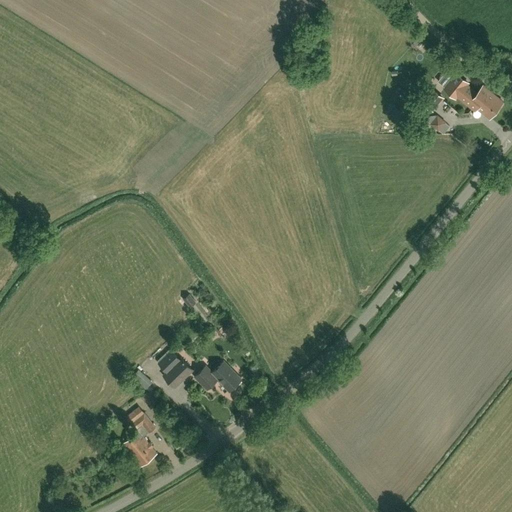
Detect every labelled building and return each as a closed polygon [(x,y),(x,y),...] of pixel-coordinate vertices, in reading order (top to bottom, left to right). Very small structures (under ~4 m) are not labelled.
[(458,73),(446,87),(457,96),(458,94),(469,103),(475,108),(476,106),(490,117),(503,101),(484,85),(478,92),(467,83),(468,82),(458,73)] [(429,89),(419,101),(430,110),(440,98),(429,89)] [(439,131),(439,130),(443,133),(449,125),(446,122),(437,114),(436,115),(433,111),(426,119),(430,122),(429,123),(439,131)] [(197,301),(190,293),(183,298),(190,306),(197,301)] [(182,357),(180,358),(171,349),(157,362),(166,372),(164,374),(175,386),(193,369),(182,357)] [(230,391),(242,379),(224,360),(212,372),(206,365),(195,375),(207,388),(218,378),(230,391)] [(139,394),(151,405),(157,399),(145,388),(139,394)] [(123,443),(127,448),(127,449),(140,466),(156,453),(143,436),(148,432),(149,432),(156,427),(139,405),(125,416),(136,430),(137,429),(138,431),(130,437),(123,443)]
